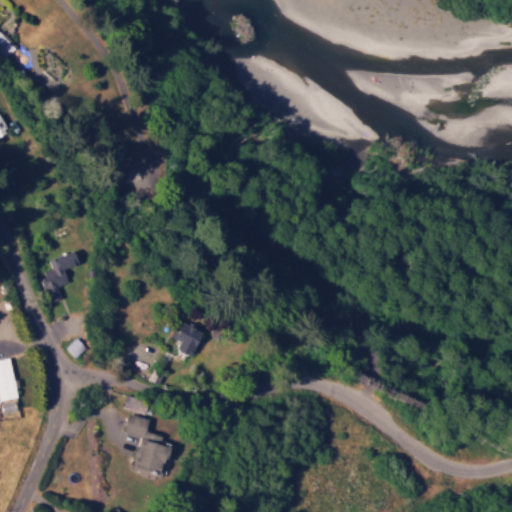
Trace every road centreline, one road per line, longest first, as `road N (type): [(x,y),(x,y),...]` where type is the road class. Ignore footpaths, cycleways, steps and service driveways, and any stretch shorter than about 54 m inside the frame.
road 1 (residential): [(511,460),(472,471),(444,463),(302,377),(194,403),(80,374),(54,358)]
road 2 (tertiary): [(0,229),(54,358),(54,412),(13,511)]
